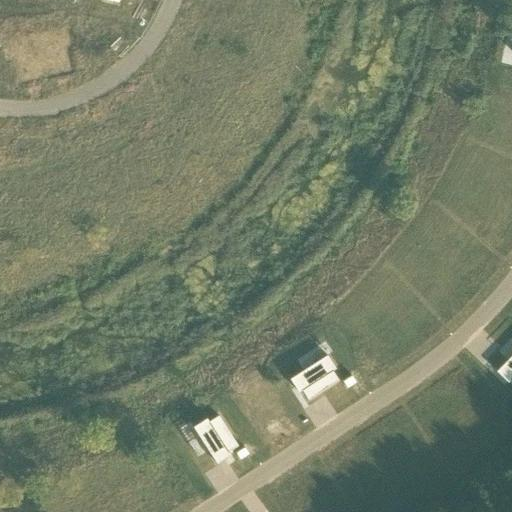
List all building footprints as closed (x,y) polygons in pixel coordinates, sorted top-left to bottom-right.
[(201,0),(199,0),(189,21),(227,40),(242,11),(225,3),(221,10),(201,0)] [(35,24),(39,67),(65,65),(63,41),(69,40),(67,21),(35,24)] [(212,70),(227,41),(189,21),(177,44),(199,56),(196,62),(212,70)] [(35,24),(3,27),(5,46),(12,46),(14,70),(39,67),(35,24)] [(135,120),(124,98),(101,110),(119,147),(149,133),(141,117),(135,120)] [(119,148),(101,110),(78,121),(88,143),(82,146),(89,162),(119,148)] [(33,155),(33,130),(8,130),(7,173),(39,173),(40,155),(33,155)] [(300,337),(282,351),(300,373),(318,360),(300,337)] [(511,354),(496,371),(507,382),(511,379),(511,380),(511,354)] [(256,410),(257,411),(259,410),(269,426),(267,427),(268,428),(286,417),(255,368),(254,369),(255,371),(240,380),(247,391),(245,392),(248,398),(250,396),(258,409),(256,410)] [(347,388),(356,382),(352,375),(343,381),(347,388)] [(203,411),(182,422),(197,447),(218,435),(203,411)] [(240,460),(249,454),(245,447),(236,453),(240,460)]
